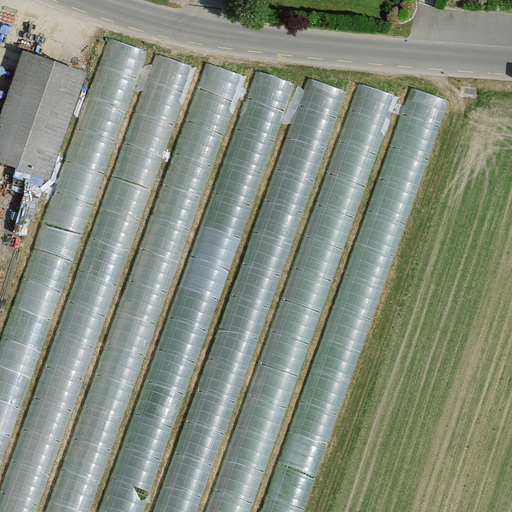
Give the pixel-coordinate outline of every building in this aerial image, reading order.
[(0,465),(149,52),(108,37),(0,342),(0,465)] [(23,49),(0,114),(0,162),(48,178),(84,72),(23,49)] [(0,511),(36,511),(195,67),(157,54),(0,494),(0,511)] [(89,511),(246,76),(206,63),(47,511),(89,511)] [(143,511),(296,83),(256,70),(98,511),(143,511)] [(154,511),(198,511),(347,92),(310,78),(154,511)] [(250,511),(400,98),(361,85),(205,511),(250,511)] [(260,511),(303,511),(449,102),(410,88),(260,511)]
